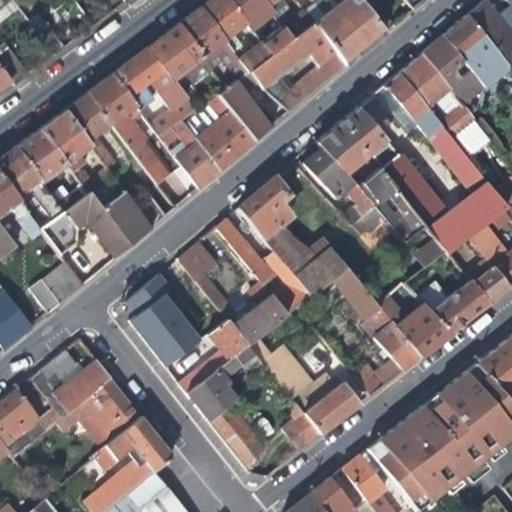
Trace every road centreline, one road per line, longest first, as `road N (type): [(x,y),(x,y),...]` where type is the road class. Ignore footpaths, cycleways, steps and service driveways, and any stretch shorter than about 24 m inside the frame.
road 1 (residential): [(87,305),(455,0)]
road 2 (residential): [(511,306),(249,511)]
road 3 (residential): [(87,305),(240,511)]
road 4 (residential): [(170,0),(0,130)]
